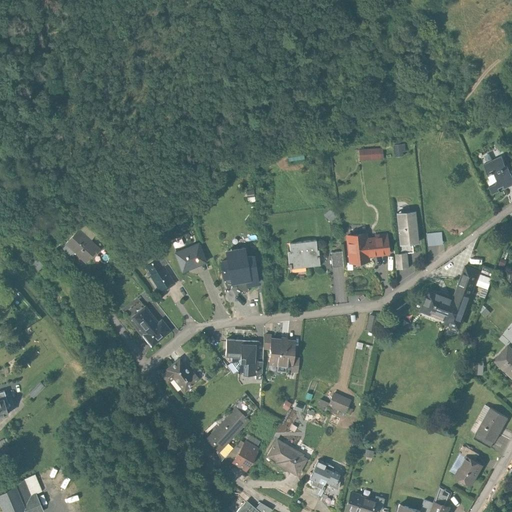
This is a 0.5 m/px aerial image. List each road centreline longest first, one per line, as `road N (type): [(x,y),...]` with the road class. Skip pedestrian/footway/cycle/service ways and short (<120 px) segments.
road 1 (residential): [(143,367),(197,328),(381,304),(511,208)]
road 2 (residential): [(143,367),(206,459),(286,511)]
